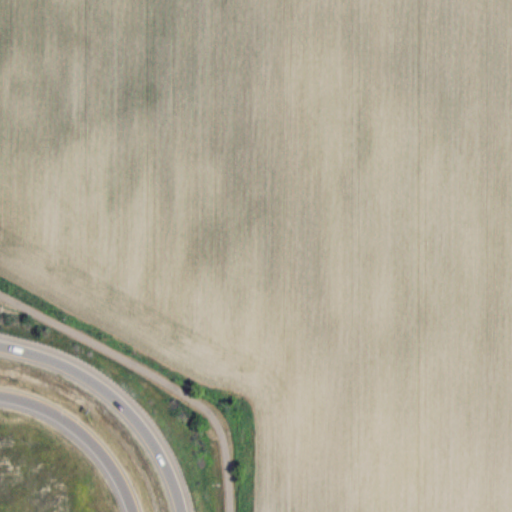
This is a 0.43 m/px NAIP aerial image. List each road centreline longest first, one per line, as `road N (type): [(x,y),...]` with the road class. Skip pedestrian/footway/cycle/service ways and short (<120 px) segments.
road 1 (motorway): [(180,511),(164,463),(129,412),(70,367),(0,344)]
road 2 (motorway): [(0,394),(45,408),(94,443),(132,511)]
